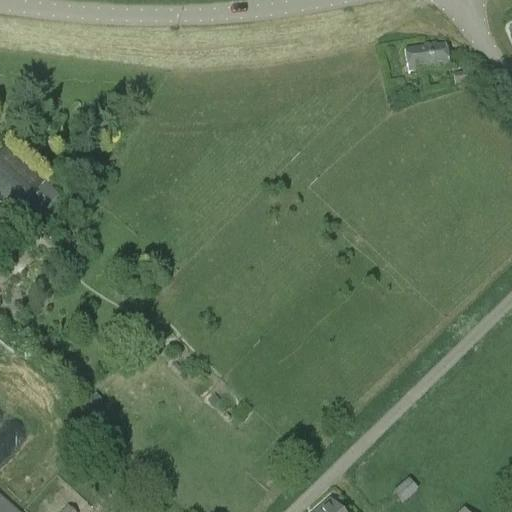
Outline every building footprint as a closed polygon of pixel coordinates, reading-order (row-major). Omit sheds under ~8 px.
[(444,47),(405,53),(409,76),(448,70),(444,47)] [(455,88),(469,86),(467,75),(452,77),(455,88)] [(20,209),(25,204),(40,217),(59,196),(44,184),(45,183),(4,147),(0,152),(0,195),(2,193),(20,209)] [(408,481),(392,495),(402,506),(418,492),(408,481)] [(16,511),(0,497),(0,511),(16,511)]
